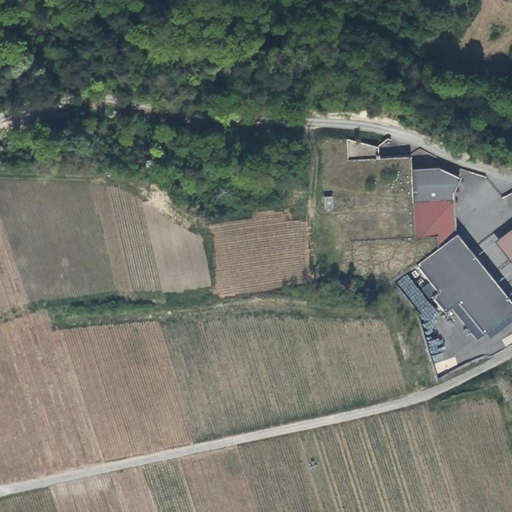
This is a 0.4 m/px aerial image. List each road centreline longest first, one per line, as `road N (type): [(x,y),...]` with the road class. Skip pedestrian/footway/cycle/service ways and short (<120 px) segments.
road 1 (unclassified): [(0,490),(410,401),(511,355)]
road 2 (track): [(0,122),(105,100),(240,122),(352,125),(511,176)]
